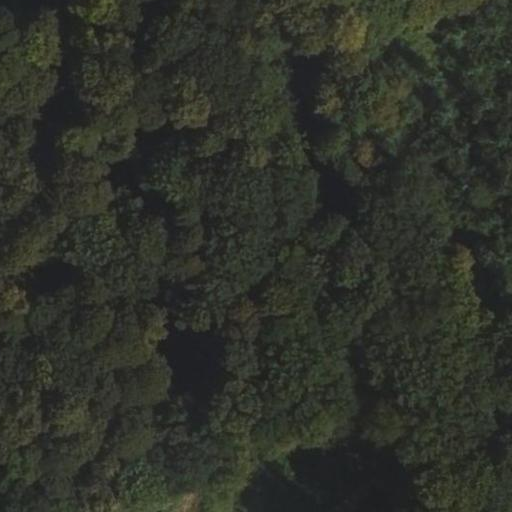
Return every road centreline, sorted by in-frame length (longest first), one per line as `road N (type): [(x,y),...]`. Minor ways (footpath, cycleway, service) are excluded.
road 1 (track): [(511,437),(438,413),(357,25),(377,0)]
road 2 (track): [(329,511),(438,413),(511,384)]
